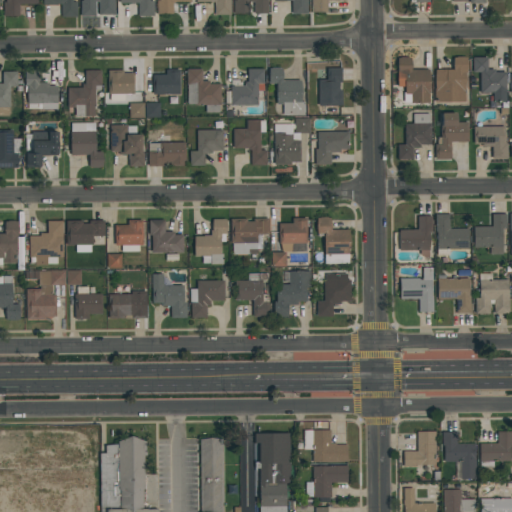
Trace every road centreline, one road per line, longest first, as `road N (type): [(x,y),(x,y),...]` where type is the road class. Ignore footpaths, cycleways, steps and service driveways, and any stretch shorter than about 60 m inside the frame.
road 1 (residential): [(0,47),(511,34)]
road 2 (residential): [(0,197),(511,188)]
road 3 (residential): [(0,349),(511,342)]
road 4 (residential): [(370,0),(376,511)]
road 5 (secondary): [(0,382),(253,378)]
road 6 (secondary): [(374,377),(511,377)]
road 7 (secondary): [(253,378),(374,377)]
